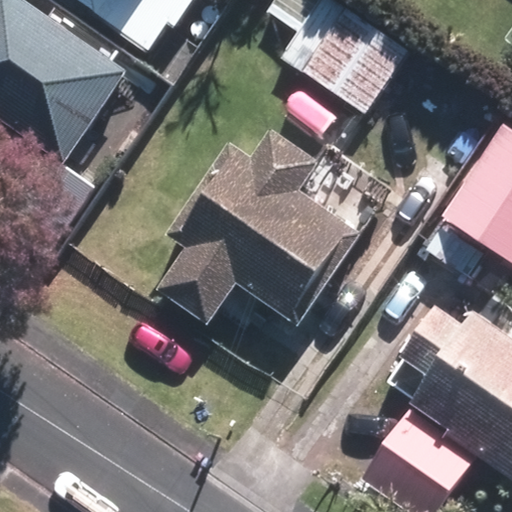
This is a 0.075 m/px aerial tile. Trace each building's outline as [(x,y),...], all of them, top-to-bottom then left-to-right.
[(5,0),(3,3),(0,0),(0,118),(71,168),(137,75),(29,0),(5,0)] [(81,0),(157,52),(174,28),(182,33),(205,0),(81,0)] [(373,116),(418,54),(341,0),(274,0),(268,9),(303,34),(288,57),(373,116)] [(464,96),(397,192),(433,218),(499,120),(464,96)] [(333,153),(283,118),(262,146),(240,131),(175,224),(196,240),(167,280),(216,317),(247,275),(309,319),(374,225),(313,181),(333,153)] [(511,133),(429,255),(496,301),(511,276),(511,133)] [(511,332),(486,315),(477,330),(446,309),(411,360),(438,379),(368,480),(413,511),(448,511),(489,454),(511,470),(511,332)]
